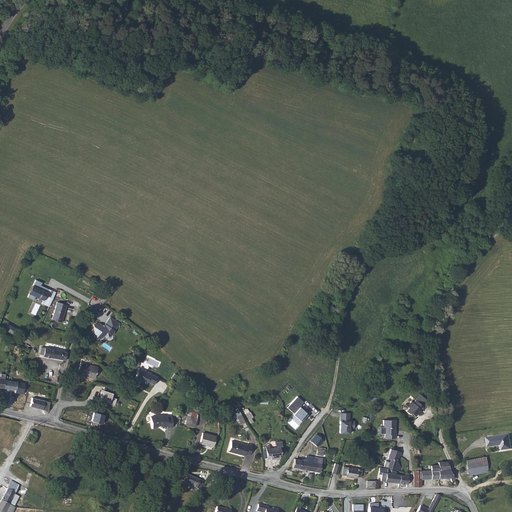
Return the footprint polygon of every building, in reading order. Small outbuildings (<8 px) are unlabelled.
[(35,279),(27,297),(33,300),(35,297),(43,300),(42,303),(49,306),(56,292),(41,285),(42,282),(35,279)] [(66,305),(57,302),(51,319),(61,322),(66,305)] [(119,324),(110,318),(104,325),(103,326),(102,326),(100,324),(94,325),(95,333),(94,334),(95,338),(98,339),(101,339),(102,337),(111,335),(119,324)] [(7,330),(13,334),(17,329),(11,325),(7,330)] [(53,358),(54,349),(40,347),(39,355),(43,355),(42,356),(53,358)] [(65,360),(67,351),(54,349),(53,358),(65,360)] [(82,373),(82,374),(94,378),(97,368),(79,362),(77,372),(82,373)] [(158,377),(139,368),(138,372),(138,374),(136,379),(140,381),(140,380),(143,381),(143,382),(147,384),(148,382),(155,384),(158,377)] [(19,386),(24,386),(24,382),(0,377),(0,387),(18,390),(19,386)] [(286,384),(279,390),(282,393),(288,387),(286,384)] [(110,397),(113,390),(104,386),(102,390),(101,389),(99,395),(100,395),(99,399),(105,402),(105,403),(112,406),(115,400),(110,397)] [(424,409),(431,402),(423,394),(418,398),(422,402),(419,405),(424,409)] [(303,402),(297,397),(287,407),(293,413),(291,414),(298,420),(305,413),(298,407),(303,402)] [(43,408),(49,409),(51,402),(33,398),(31,405),(43,408)] [(414,399),(409,404),(411,405),(407,409),(411,413),(412,411),(415,415),(418,412),(419,414),(424,409),(419,405),(422,402),(418,398),(416,401),(414,399)] [(248,408),(244,410),(249,419),(253,417),(248,408)] [(93,411),(91,420),(102,424),(104,415),(93,411)] [(246,419),(242,411),(238,413),(242,421),(246,419)] [(334,414),(335,418),(342,416),(343,420),(345,420),(343,412),(334,414)] [(161,415),(151,416),(153,428),(159,427),(158,425),(160,425),(160,426),(167,426),(168,426),(172,427),(172,416),(164,416),(164,415),(161,415)] [(191,415),(189,422),(199,426),(201,418),(191,415)] [(342,416),(335,418),(339,433),(348,431),(347,426),(352,425),(350,418),(345,420),(343,420),(342,416)] [(384,438),(395,438),(395,430),(394,430),(394,420),(383,419),(382,426),(384,426),(384,438)] [(26,424),(19,421),(15,431),(22,434),(26,424)] [(200,443),(214,447),(217,436),(203,432),(200,443)] [(310,440),(318,446),(323,439),(316,433),(310,440)] [(511,433),(489,436),(490,446),(500,445),(500,444),(503,443),(504,450),(511,448),(511,433)] [(239,450),(239,452),(248,454),(248,453),(253,454),(256,444),(251,442),(250,444),(235,439),(233,449),(239,450)] [(270,445),(266,446),(267,457),(271,457),(271,458),(276,458),(276,456),(281,456),(280,446),(283,446),(283,441),(276,441),(277,446),(270,447),(270,445)] [(400,456),(401,452),(391,448),(387,458),(396,461),(398,455),(400,456)] [(465,459),(466,467),(488,464),(486,456),(465,459)] [(316,462),(314,471),(320,472),(322,458),(315,457),(314,462),(316,462)] [(303,460),(294,459),(292,467),(314,471),(316,462),(314,462),(303,460)] [(445,461),(437,462),(437,465),(438,479),(448,478),(449,479),(451,483),(451,486),(456,485),(455,482),(445,461)] [(132,462),(129,471),(137,474),(140,465),(132,462)] [(488,464),(466,467),(468,477),(472,477),(471,474),(489,471),(488,464)] [(341,466),(335,465),(333,474),(338,476),(341,466)] [(430,470),(421,470),(422,479),(438,479),(437,465),(430,465),(430,470)] [(345,475),(345,477),(360,478),(360,476),(364,476),(364,468),(341,467),(341,475),(345,475)] [(389,468),(381,467),(379,480),(408,484),(409,475),(397,473),(397,470),(392,469),(392,472),(389,472),(389,468)] [(422,479),(421,470),(414,471),(414,486),(422,486),(422,479)] [(182,481),(198,490),(202,482),(182,472),(179,478),(182,479),(182,481)] [(379,488),(379,487),(379,480),(378,480),(371,480),(370,488),(379,488)] [(12,481),(8,489),(16,493),(20,486),(12,481)] [(8,489),(1,501),(9,506),(15,494),(16,493),(8,489)] [(9,506),(13,508),(19,497),(15,494),(9,506)] [(0,502),(0,511),(4,511),(9,506),(1,501),(0,502)]
